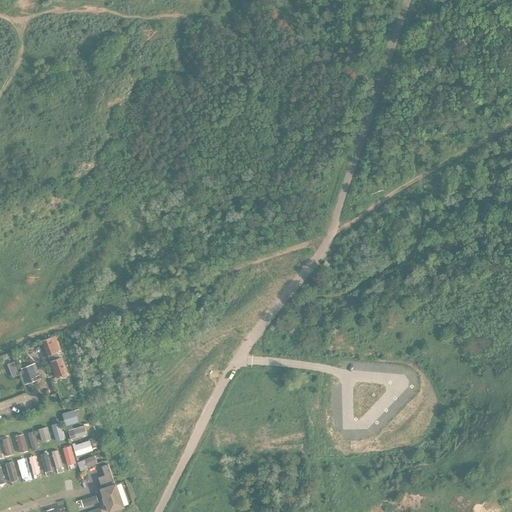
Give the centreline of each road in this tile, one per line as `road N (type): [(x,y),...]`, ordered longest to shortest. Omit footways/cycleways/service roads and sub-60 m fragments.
road 1 (unclassified): [(160,511),(236,361),(329,239),(407,0)]
road 2 (unknown): [(511,88),(411,156),(424,190),(409,255),(344,292),(289,290)]
